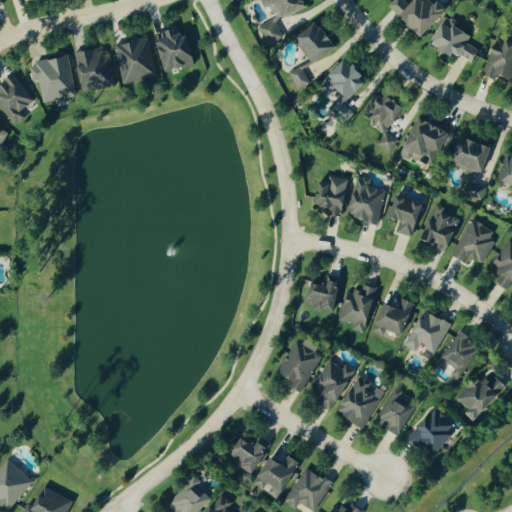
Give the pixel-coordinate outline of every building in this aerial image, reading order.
[(263,46),(279,39),(271,21),(300,9),(295,0),(254,0),(258,9),(265,6),(271,21),(255,27),(263,46)] [(432,0),(387,0),(387,12),(399,12),(399,35),(419,35),(419,29),(433,29),(432,0)] [(470,64),(477,51),(465,45),(468,38),(453,30),(456,23),(440,15),(425,46),(446,56),(448,53),(470,64)] [(305,65),(330,52),(315,23),(290,35),(305,65)] [(148,35),(159,74),(192,64),(184,37),(175,40),(171,29),(148,35)] [(511,76),(511,46),(510,46),(511,41),(511,40),(491,35),(485,54),(487,55),(481,77),(493,81),(494,77),(510,82),(511,76)] [(112,44),(120,84),(153,77),(145,40),(136,42),(135,39),(112,44)] [(110,89),(108,58),(99,58),(99,49),(72,51),(74,91),(110,89)] [(73,96),(65,56),(26,64),(29,83),(35,81),(40,103),(73,96)] [(342,106),(362,81),(336,60),(318,83),(327,90),(311,110),(320,117),(324,112),(342,125),(351,113),(342,106)] [(307,84),(298,67),(286,73),(295,90),(307,84)] [(31,102),(11,74),(0,81),(0,112),(10,126),(22,118),(18,111),(31,102)] [(387,129),(398,107),(371,94),(360,116),(387,129)] [(451,136),(411,118),(396,153),(425,166),(432,150),(443,155),(451,136)] [(386,131),(383,129),(374,145),(389,153),(395,141),(384,135),(386,131)] [(492,150),(455,138),(446,165),(466,171),(458,196),(476,202),(492,150)] [(494,183),(511,188),(511,159),(502,157),(494,183)] [(344,181),(324,176),(321,189),(314,187),(309,206),(325,210),(324,216),(335,218),(344,181)] [(373,226),(382,192),(362,187),(364,180),(352,177),(342,218),(373,226)] [(393,234),(409,239),(419,206),(390,196),(382,219),(397,223),(393,234)] [(415,240),(441,253),(457,221),(440,213),(442,210),(433,205),(415,240)] [(448,256),(460,263),(464,256),(479,264),(495,236),(469,221),(448,256)] [(505,292),(511,280),(511,245),(504,241),(489,267),(495,270),(488,282),(505,292)] [(335,279),(322,278),(322,284),(302,283),(299,308),(332,311),(335,279)] [(335,322),(351,326),(349,331),(361,334),(372,289),(361,287),(359,295),(343,291),(335,322)] [(378,303),(368,332),(380,336),(381,331),(398,337),(408,304),(397,301),(395,309),(378,303)] [(448,327),(418,310),(398,345),(414,354),(414,353),(429,361),(448,327)] [(447,375),(456,381),(475,353),(464,345),(468,340),(456,332),(437,360),(451,370),(447,375)] [(297,395),(321,357),(307,348),(305,351),(290,341),(271,373),(288,384),(286,388),(297,395)] [(330,413),(348,371),(325,361),(306,403),(330,413)] [(478,382),(473,378),(453,399),(465,410),(461,414),(469,422),(502,388),(486,374),(478,382)] [(381,394),(353,378),(332,414),(361,430),(381,394)] [(394,438),(415,407),(391,392),(370,423),(394,438)] [(449,438),(445,433),(451,427),(434,409),(402,439),(412,451),(419,444),(431,456),(449,438)] [(246,475),(266,446),(254,438),(249,447),(236,438),(222,458),(246,475)] [(275,500),(295,465),(284,458),(279,467),(263,458),(248,485),(275,500)] [(0,468),(7,460),(32,482),(7,511),(0,506),(0,468)] [(296,504),(308,511),(312,511),(329,484),(303,468),(282,504),(292,510),(296,504)] [(164,510),(166,511),(196,511),(210,494),(188,478),(164,510)] [(24,511),(65,511),(70,501),(43,489),(38,499),(32,496),(24,511)] [(200,511),(231,511),(219,497),(200,511)] [(355,511),(356,511),(340,503),(335,511),(330,511),(326,510),(325,511),(355,511)]
